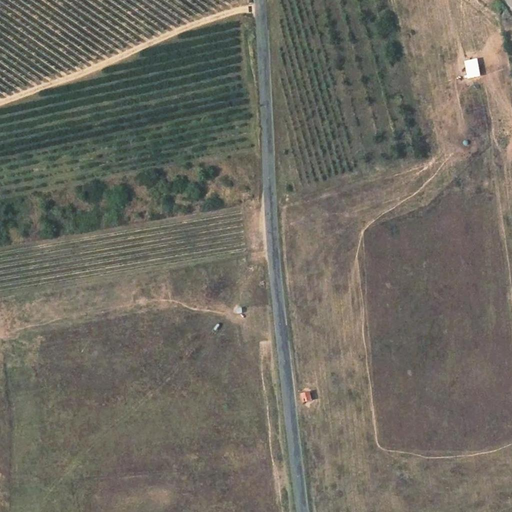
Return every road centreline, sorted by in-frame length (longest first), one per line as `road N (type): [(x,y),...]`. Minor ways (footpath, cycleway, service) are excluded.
road 1 (tertiary): [(260,0),(273,261),(293,387),(299,511)]
road 2 (track): [(0,104),(180,29),(261,8)]
